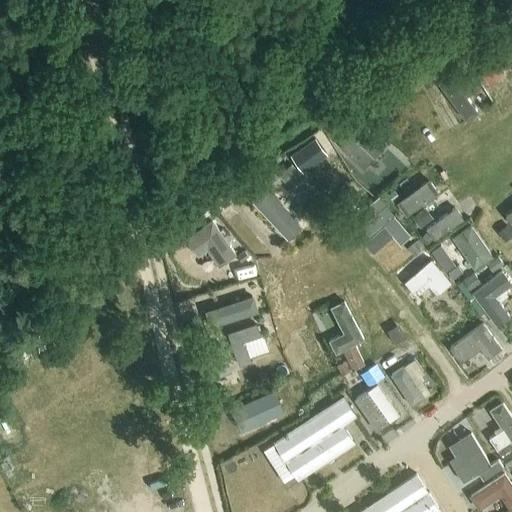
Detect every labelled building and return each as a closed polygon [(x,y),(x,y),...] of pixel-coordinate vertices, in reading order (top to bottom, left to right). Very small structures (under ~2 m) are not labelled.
[(511,31),(501,37),(511,59),(511,31)] [(453,77),(446,68),(434,77),(466,120),(477,112),(467,98),(479,89),(464,69),(453,77)] [(432,137),(445,129),(422,88),(409,96),(432,137)] [(363,169),(387,146),(359,117),(335,141),(363,169)] [(291,163),(280,174),(286,181),(297,170),(291,163)] [(239,187),(249,197),(264,183),(255,173),(239,187)] [(407,214),(419,207),(410,192),(398,199),(407,214)] [(387,205),(379,196),(368,205),(376,213),(355,232),(363,242),(384,224),(393,234),(403,226),(394,216),(400,211),(391,202),(387,205)] [(422,226),(434,215),(425,206),(413,217),(422,226)] [(455,208),(426,229),(434,241),(463,219),(455,208)] [(236,254),(213,221),(186,238),(198,256),(207,250),(218,266),(236,254)] [(453,237),(474,268),(492,255),(471,225),(453,237)] [(438,243),(429,250),(444,269),(453,261),(438,243)] [(453,282),(433,259),(405,283),(413,293),(429,279),(441,293),(453,282)] [(511,284),(502,271),(472,293),(497,327),(510,317),(499,302),(508,296),(504,291),(511,285),(511,284)] [(229,305),(225,295),(221,296),(221,295),(206,300),(214,325),(229,321),(225,307),(229,305)] [(364,339),(344,301),(331,308),(344,333),(330,341),(336,354),(364,339)] [(261,336),(257,324),(228,333),(239,366),(251,362),(244,342),(261,336)] [(504,354),(482,324),(450,347),(461,362),(480,349),(491,363),(504,354)] [(365,364),(355,345),(342,352),(352,370),(365,364)] [(345,361),(336,367),(342,376),(351,371),(345,361)] [(403,366),(390,375),(395,383),(411,407),(412,406),(424,398),(423,395),(416,385),(403,366)] [(355,390),(378,427),(393,418),(371,381),(355,390)] [(235,407),(245,425),(283,404),(273,386),(235,407)] [(286,438),(274,445),(297,480),(297,481),(313,471),(355,444),(343,426),(356,418),(344,400),(288,436),(287,435),(285,436),(286,438)] [(511,447),(511,416),(502,402),(490,410),(503,430),(490,438),(501,455),(511,447)] [(491,465),(471,433),(458,440),(470,460),(455,469),(463,482),(478,473),(483,481),(503,469),(498,460),(491,465)] [(501,457),(508,467),(511,464),(511,450),(501,457)] [(511,508),(511,485),(505,474),(470,497),(479,510),(501,496),(510,510),(511,508)] [(361,511),(441,511),(417,475),(361,511)]
